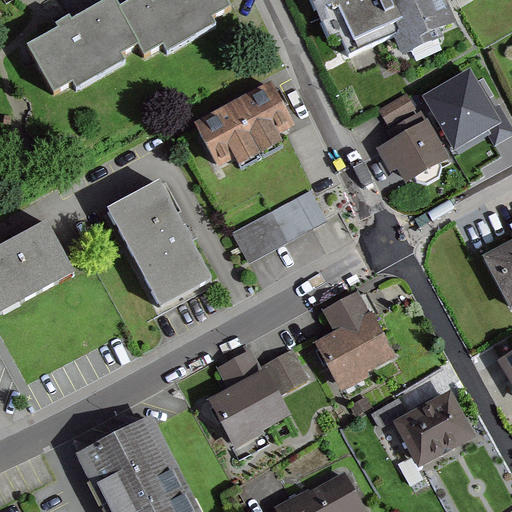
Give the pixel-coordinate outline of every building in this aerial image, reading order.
[(142,60),(228,11),(221,0),(140,0),(117,13),(136,49),(142,60)] [(337,38),(346,59),(395,37),(400,47),(405,45),(403,40),(425,30),(427,35),(449,25),(437,0),(324,0),(329,10),(316,16),(320,25),(333,19),(341,35),(337,38)] [(52,96),(136,49),(117,13),(111,2),(68,26),(66,22),(54,30),(56,33),(26,51),(52,96)] [(470,70),(423,98),(455,152),(502,124),(470,70)] [(214,167),(290,126),(270,90),(238,107),(236,104),(225,110),(227,113),(195,131),(214,167)] [(411,110),(404,97),(378,113),(385,125),(411,110)] [(441,161),(416,118),(389,133),(395,144),(381,152),(390,169),(397,165),(406,181),(441,161)] [(165,306),(208,282),(188,244),(189,243),(183,231),(181,232),(157,186),(113,210),(121,225),(115,228),(133,262),(140,259),(147,273),(141,276),(150,294),(157,291),(165,306)] [(284,242),(310,228),(295,200),(269,214),(284,242)] [(245,263),(284,242),(269,214),(230,235),(245,263)] [(451,260),(475,249),(463,224),(440,235),(451,260)] [(52,278),(67,269),(44,226),(0,249),(0,305),(15,298),(18,304),(56,284),(52,278)] [(511,308),(511,232),(510,233),(511,236),(511,245),(484,261),(510,310),(511,308)] [(366,321),(354,299),(335,310),(347,332),(317,349),(338,386),(388,358),(368,320),(366,321)] [(304,381),(289,355),(276,362),(290,388),(304,381)] [(262,378),(261,379),(249,357),(230,367),(242,389),(212,406),(232,444),(283,416),(262,378)] [(511,358),(500,365),(511,384),(511,358)] [(418,465),(467,438),(446,400),(433,408),(430,402),(408,413),(412,419),(397,427),(418,465)] [(378,429),(403,415),(396,402),(370,416),(378,429)] [(98,449),(82,457),(110,511),(188,511),(144,425),(129,433),(128,432),(97,448),(98,449)] [(307,498),(305,495),(276,511),(359,511),(342,479),(307,498)]
